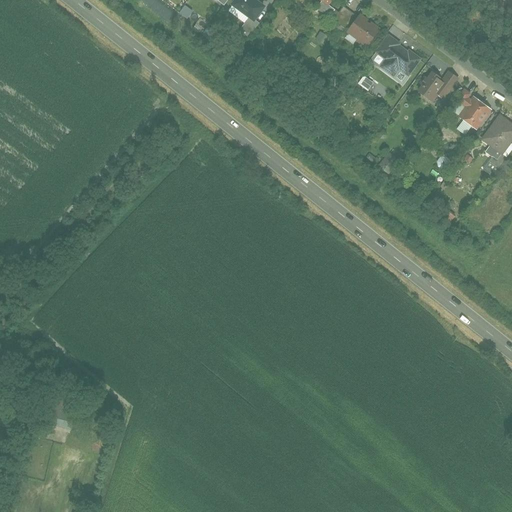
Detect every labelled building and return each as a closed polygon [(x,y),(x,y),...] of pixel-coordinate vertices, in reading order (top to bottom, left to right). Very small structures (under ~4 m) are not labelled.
[(256,21),(264,9),(252,0),(234,0),(230,7),(247,20),(240,30),(249,37),(260,24),(256,21)] [(314,0),(312,4),(319,7),(317,12),(326,17),(330,10),(325,7),(328,1),(325,0),(314,0)] [(343,8),(334,15),(343,26),(352,18),(343,8)] [(377,33),(358,22),(350,35),(369,46),(377,33)] [(404,79),(418,63),(388,39),(375,55),(385,63),(380,69),(392,78),(396,73),(404,79)] [(433,78),(419,95),(431,105),(438,97),(443,101),(458,83),(449,76),(441,85),(433,78)] [(484,110),(459,91),(452,100),(458,105),(453,112),(472,126),(484,110)] [(511,137),(511,130),(491,114),(474,135),(499,154),(511,137)] [(388,152),(377,166),(386,173),(397,160),(388,152)] [(369,153),(365,158),(377,166),(380,161),(369,153)] [(442,218),(449,222),(452,217),(445,213),(442,218)] [(68,402),(49,397),(45,410),(42,420),(72,428),(78,405),(68,402)]
